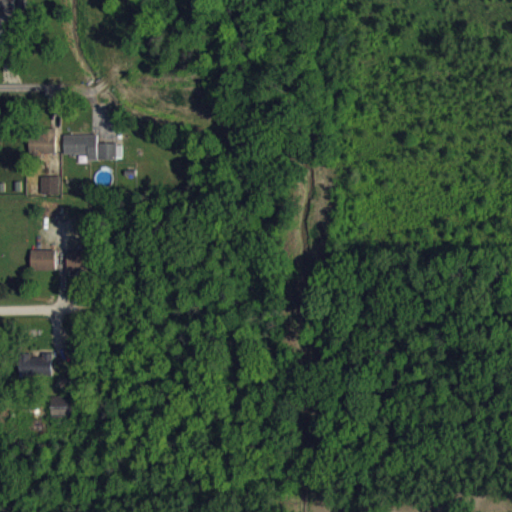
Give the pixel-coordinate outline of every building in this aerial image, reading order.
[(0,20),(16,21),(16,3),(0,2),(0,20)] [(30,140),(31,164),(58,164),(57,140),(30,140)] [(89,170),(119,169),(118,153),(99,153),(99,143),(65,144),(65,164),(89,164),(89,170)] [(69,280),(94,281),(94,259),(69,258),(69,280)] [(57,259),(32,259),(32,280),(58,279),(57,259)] [(21,364),(21,386),(54,385),(54,364),(21,364)]
